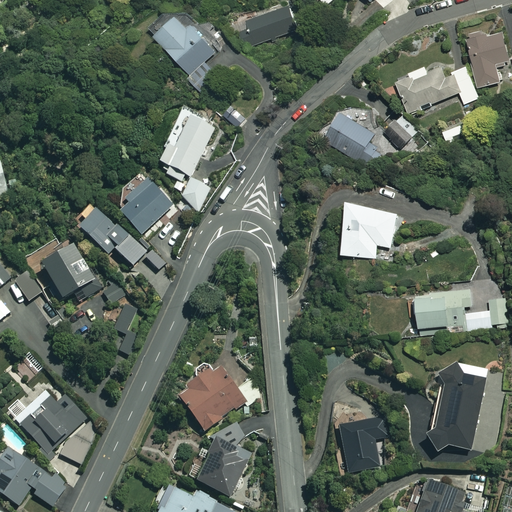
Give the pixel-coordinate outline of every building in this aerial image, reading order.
[(302,29),(295,9),(242,28),(249,47),(302,29)] [(180,20),(174,13),(153,31),(193,76),(221,53),(187,14),(180,20)] [(511,61),(511,52),(508,33),(472,39),(481,88),(503,84),(499,64),(511,61)] [(431,75),(428,67),(398,79),(412,115),(462,95),(466,106),(482,99),(471,70),(449,78),(446,69),(431,75)] [(250,119),(235,108),(227,117),(242,129),(250,119)] [(199,117),(186,110),(167,150),(172,152),(165,165),(174,170),(171,177),(185,185),(189,177),(194,179),(218,130),(198,119),(199,117)] [(373,170),(389,143),(346,116),(329,143),(373,170)] [(415,139),(401,122),(388,133),(402,150),(415,139)] [(468,141),(463,128),(448,134),(452,147),(468,141)] [(0,203),(14,200),(6,167),(0,168),(0,203)] [(213,191),(195,180),(183,200),(202,210),(213,191)] [(179,208),(154,182),(131,204),(134,208),(126,217),(147,239),(179,208)] [(402,215),(355,207),(346,255),(379,261),(382,246),(396,249),(402,215)] [(150,254),(103,212),(86,233),(113,257),(118,252),(137,269),(150,254)] [(101,285),(80,250),(49,269),(70,304),(101,285)] [(0,292),(15,280),(0,261),(0,316),(6,324),(15,316),(0,297),(0,292)] [(45,295),(31,275),(19,283),(33,304),(45,295)] [(125,293),(115,284),(104,295),(115,305),(125,293)] [(494,326),(509,325),(507,300),(492,301),(493,312),(477,314),(476,294),(424,297),(427,335),(463,333),(495,329),(494,326)] [(150,321),(127,309),(116,330),(129,337),(121,352),(130,356),(150,321)] [(490,372),(462,366),(442,375),(432,441),(442,456),(452,449),(474,453),(490,372)] [(185,398),(210,436),(229,423),(226,419),(247,406),(249,409),(265,399),(254,382),(240,391),(227,370),(220,375),(217,372),(191,389),(193,393),(185,398)] [(60,404),(49,393),(30,411),(22,402),(10,413),(52,457),(90,420),(68,397),(60,404)] [(386,438),(382,420),(341,429),(350,474),(382,467),(376,440),(386,438)] [(254,457),(220,441),(212,457),(215,458),(203,485),(234,500),(254,457)] [(68,443),(63,457),(85,465),(90,452),(68,443)] [(71,489),(12,451),(0,469),(0,492),(24,508),(33,494),(57,510),(71,489)] [(467,494),(431,482),(420,511),(485,511),(464,503),(467,494)] [(198,502),(176,490),(164,511),(236,511),(202,494),(198,502)]
